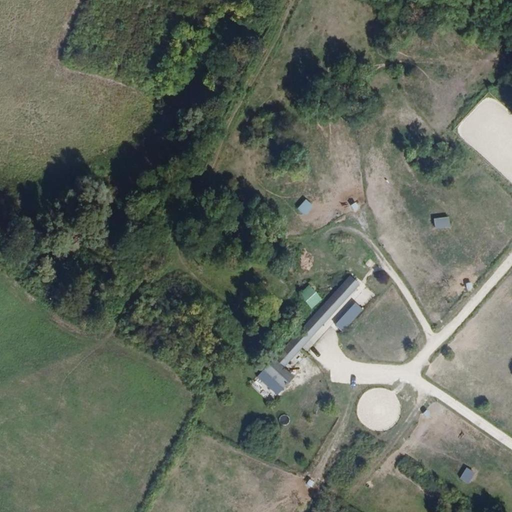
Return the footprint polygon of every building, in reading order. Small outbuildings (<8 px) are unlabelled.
[(307,199),(298,209),(306,216),(314,206),(307,199)] [(432,219),(433,229),(448,226),(447,216),(432,219)] [(285,368),(360,285),(351,277),(277,360),(285,368)] [(313,309),(323,299),(310,286),(301,296),(313,309)] [(344,331),(363,310),(357,304),(338,325),(344,331)] [(295,377),(285,368),(277,360),(260,378),(279,395),(295,377)] [(464,467),(457,479),(466,484),(473,472),(464,467)]
